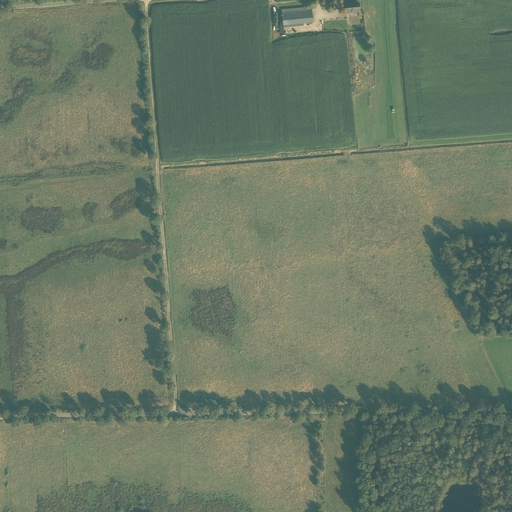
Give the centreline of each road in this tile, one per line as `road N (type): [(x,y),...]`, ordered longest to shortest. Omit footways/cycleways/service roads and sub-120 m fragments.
road 1 (tertiary): [(511,415),(0,416)]
road 2 (track): [(146,0),(174,413)]
